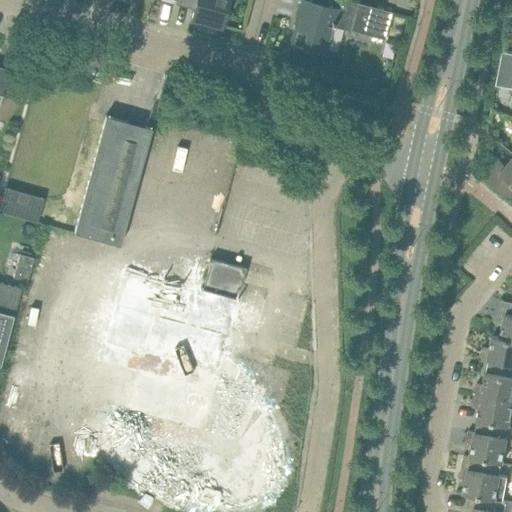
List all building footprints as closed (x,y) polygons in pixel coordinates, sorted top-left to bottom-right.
[(196,0),(192,18),(220,25),(227,0),(196,0)] [(309,0),(309,1),(305,0),(302,0),(290,44),(293,44),(293,50),(294,54),(297,58),(301,61),(306,63),(311,62),(315,60),(319,57),(321,52),(325,53),(332,26),(334,26),(385,39),(390,18),(356,9),(357,2),(349,0),(309,0)] [(22,41),(11,38),(8,50),(19,53),(22,41)] [(119,244),(151,132),(152,128),(106,115),(73,232),(119,244)] [(511,182),(511,156),(505,165),(497,158),(484,174),(510,196),(510,195),(504,191),(511,182)] [(0,211),(36,221),(42,197),(4,186),(0,200),(0,211)] [(27,281),(34,258),(20,254),(13,277),(27,281)] [(285,461),(284,452),(282,438),(279,429),(276,421),(272,413),(268,405),(263,397),(266,390),(257,385),(256,387),(250,380),(244,373),(238,367),(232,361),(225,355),(240,297),(235,296),(238,286),(240,287),(246,267),(211,258),(203,287),(126,267),(104,348),(105,349),(101,362),(138,372),(128,409),(109,403),(109,404),(110,404),(98,452),(97,451),(96,452),(98,454),(113,468),(129,481),(146,492),(164,502),(182,511),(184,503),(191,505),(202,508),(213,510),(225,511),(237,510),(248,508),(257,505),(264,500),(271,494),(277,487),(281,479),(284,470),(285,461)] [(0,365),(5,346),(21,288),(0,282),(0,365)] [(511,313),(499,311),(496,324),(503,325),(501,337),(511,339),(511,313)] [(511,339),(501,337),(492,335),(490,347),(483,346),(481,359),(488,360),(503,363),(501,374),(511,376),(511,339)] [(511,376),(501,374),(503,363),(488,360),(483,384),(476,383),(474,395),(511,401),(511,376)] [(509,426),(511,407),(511,401),(474,395),(472,406),(479,407),(475,431),(475,432),(490,435),(492,423),(509,426)] [(508,428),(509,426),(492,423),(490,435),(475,432),(475,431),(468,430),(466,443),(472,444),(470,456),(470,457),(500,462),(500,464),(501,465),(506,438),(505,438),(506,428),(508,428)] [(498,475),(500,464),(500,462),(470,457),(470,456),(463,454),(459,479),(466,481),(463,493),(469,494),(503,500),(507,477),(498,475)] [(503,511),(505,500),(503,500),(469,494),(465,511),(503,511)]
